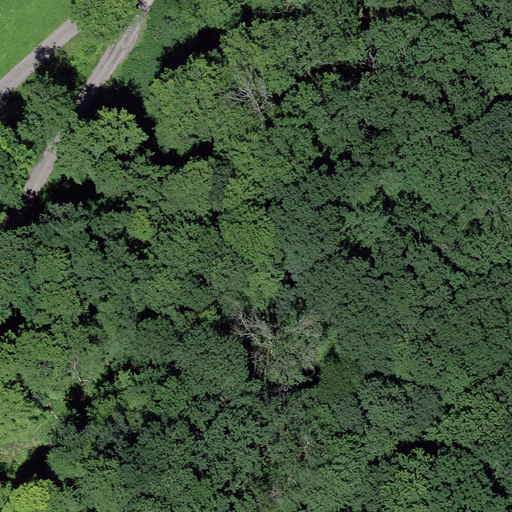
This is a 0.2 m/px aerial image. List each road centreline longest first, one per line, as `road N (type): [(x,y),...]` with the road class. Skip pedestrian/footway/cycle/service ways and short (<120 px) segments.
road 1 (track): [(141,0),(0,257)]
road 2 (track): [(0,88),(97,0)]
